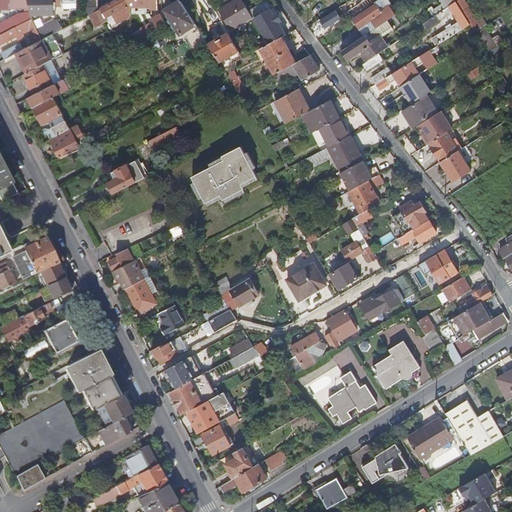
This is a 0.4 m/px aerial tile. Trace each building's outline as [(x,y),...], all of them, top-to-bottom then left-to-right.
[(27,0),(31,16),(53,15),(52,0),(27,0)] [(96,0),(82,0),(82,19),(86,17),(89,15),(97,11),(96,0)] [(118,0),(113,3),(97,11),(103,23),(108,21),(106,18),(112,14),(117,23),(130,16),(130,8),(126,0),(118,0)] [(157,0),(126,0),(130,8),(137,7),(137,12),(143,12),(143,7),(151,7),(151,10),(157,10),(157,14),(156,14),(157,17),(154,18),(152,14),(148,14),(155,27),(146,32),(144,27),(138,30),(143,39),(167,26),(158,12),(157,0)] [(245,6),(241,0),(238,0),(227,7),(219,11),(231,31),(253,18),(248,11),(245,6)] [(385,0),(384,0),(377,5),(381,11),(389,6),(385,0)] [(441,0),(441,1),(447,10),(450,7),(457,3),(454,0),(441,0)] [(470,9),(464,0),(454,0),(457,3),(463,13),(470,9)] [(195,25),(181,2),(166,11),(180,34),(195,25)] [(457,3),(450,7),(447,10),(425,25),(429,31),(443,22),(445,24),(449,21),(448,19),(454,15),(459,24),(452,28),(451,26),(446,29),(447,31),(432,40),(437,47),(466,29),(471,26),(463,13),(457,3)] [(371,21),(376,29),(388,22),(396,16),(389,6),(381,11),(377,5),(353,20),(359,29),(371,21)] [(482,29),(470,9),(463,13),(471,26),(476,33),(482,29)] [(283,38),(287,36),(282,29),(272,11),(271,10),(253,20),(257,26),(264,37),(265,39),(269,46),(283,38)] [(272,11),(282,29),(285,28),(282,22),(278,15),(274,10),(272,11)] [(103,23),(97,11),(89,15),(86,17),(93,29),(103,23)] [(336,12),(321,22),(326,30),(341,19),(336,12)] [(32,20),(0,36),(0,45),(36,27),(32,20)] [(376,29),(342,53),(347,61),(357,54),(359,58),(362,57),(366,63),(379,54),(389,47),(383,38),(394,30),(388,22),(376,29)] [(40,35),(42,40),(51,36),(62,30),(59,24),(40,35)] [(482,29),(476,33),(489,53),(496,49),(491,40),(483,28),(482,29)] [(42,40),(40,35),(38,31),(32,34),(37,44),(42,40)] [(229,35),(209,47),(214,54),(220,63),(239,52),(229,35)] [(26,75),(43,66),(50,62),(61,56),(51,36),(42,40),(37,44),(18,53),(25,65),(22,67),(26,75)] [(497,36),(491,40),(496,49),(503,44),(497,36)] [(256,52),(264,65),(290,51),(283,38),(269,46),(256,52)] [(1,55),(4,61),(16,55),(12,49),(1,55)] [(264,65),(270,78),(297,64),(290,51),(264,65)] [(392,76),(386,79),(390,85),(396,81),(401,88),(420,76),(415,68),(424,63),(428,71),(438,65),(430,52),(392,76)] [(18,53),(16,55),(22,67),(25,65),(18,53)] [(366,63),(363,65),(367,71),(384,60),(379,54),(366,63)] [(297,64),(274,76),(275,77),(278,83),(279,85),(298,74),(302,81),(319,72),(311,56),(297,64)] [(26,75),(24,76),(35,95),(53,86),(43,66),(26,75)] [(469,75),(473,81),(485,74),(481,67),(469,75)] [(371,79),(376,85),(386,79),(392,76),(387,69),(371,79)] [(420,76),(401,88),(412,105),(431,94),(420,76)] [(237,79),(232,82),(240,94),(243,93),(245,92),(241,84),(242,84),(239,78),(237,79)] [(279,92),(282,98),(298,90),(301,88),(298,82),(279,92)] [(32,104),(34,108),(53,98),(60,95),(55,85),(53,86),(35,95),(29,99),(32,104)] [(310,112),(298,90),(282,98),(276,102),(287,124),(303,115),(310,112)] [(423,100),(432,116),(437,112),(427,96),(422,99),(423,100)] [(62,116),(53,98),(34,108),(35,110),(39,117),(35,119),(40,128),(62,116)] [(423,100),(404,112),(414,127),(432,116),(423,100)] [(340,119),(335,110),(331,101),(310,112),(303,115),(308,124),(315,120),(319,129),(321,128),(340,119)] [(453,129),(442,111),(435,116),(425,122),(418,126),(423,133),(424,136),(423,137),(428,145),(429,144),(447,133),(453,129)] [(404,112),(402,113),(411,128),(414,127),(404,112)] [(70,131),(62,116),(40,128),(45,136),(47,135),(50,140),(70,131)] [(349,138),(344,127),(340,119),(321,128),(331,147),(349,138)] [(315,120),(308,124),(312,133),(319,129),(315,120)] [(137,122),(130,126),(134,135),(142,131),(137,122)] [(78,126),(70,131),(50,140),(48,142),(53,152),(56,150),(60,158),(80,148),(77,141),(84,137),(78,126)] [(106,128),(96,133),(98,139),(108,134),(106,128)] [(178,128),(151,141),(155,150),(182,136),(178,128)] [(429,144),(434,153),(441,163),(458,152),(452,142),(453,142),(447,133),(429,144)] [(343,173),(363,162),(356,148),(350,137),(349,137),(349,138),(331,147),(330,147),(337,162),(335,163),(336,166),(338,165),(343,173)] [(458,152),(462,150),(456,139),(452,141),(453,142),(452,142),(458,152)] [(223,157),(225,161),(192,178),(206,204),(221,196),(223,201),(244,190),(242,185),(257,177),(241,147),(223,157)] [(139,150),(144,159),(149,156),(144,148),(139,150)] [(458,152),(441,163),(453,182),(470,171),(461,157),(469,153),(466,148),(462,150),(458,152)] [(150,156),(149,156),(144,159),(143,159),(145,164),(152,160),(150,156)] [(0,188),(12,182),(0,158),(0,188)] [(341,174),(350,191),(368,181),(377,176),(373,168),(368,171),(363,162),(343,173),(341,174)] [(109,184),(115,195),(137,183),(128,165),(112,173),(116,181),(109,184)] [(377,176),(368,181),(372,188),(384,182),(379,175),(377,176)] [(372,188),(368,181),(350,191),(349,192),(357,207),(361,215),(369,210),(379,204),(375,198),(377,197),(372,188)] [(336,198),(326,204),(329,208),(339,203),(336,198)] [(414,229),(429,221),(424,213),(426,212),(421,202),(416,205),(414,201),(399,209),(408,223),(410,222),(414,229)] [(361,215),(353,219),(363,237),(369,233),(363,223),(373,217),(369,210),(361,215)] [(436,234),(429,221),(414,229),(406,234),(407,235),(399,239),(403,245),(417,237),(420,243),(436,234)] [(183,234),(180,226),(170,231),(174,239),(183,234)] [(0,256),(10,252),(0,229),(0,256)] [(50,233),(44,235),(59,264),(64,261),(53,239),(50,233)] [(59,264),(44,235),(23,245),(26,252),(13,258),(23,280),(59,264)] [(511,242),(500,251),(505,258),(511,253),(511,242)] [(369,263),(376,259),(373,253),(369,247),(362,251),(357,243),(342,251),(348,261),(363,253),(369,263)] [(313,251),(310,244),(304,247),(308,254),(313,251)] [(112,268),(114,273),(134,263),(127,250),(117,255),(118,258),(109,263),(112,268)] [(437,256),(436,255),(419,265),(425,275),(432,271),(436,277),(440,274),(444,280),(457,273),(445,251),(437,256)] [(134,263),(114,273),(119,282),(122,281),(126,290),(127,289),(145,280),(136,262),(134,263)] [(331,275),(339,289),(358,278),(350,264),(342,269),(341,267),(336,269),(337,272),(331,275)] [(327,287),(314,265),(288,281),(300,302),(327,287)] [(0,290),(15,284),(7,266),(0,269),(0,290)] [(49,285),(65,278),(59,266),(43,274),(47,282),(43,284),(44,287),(49,285)] [(440,274),(436,277),(439,283),(444,280),(440,274)] [(409,309),(419,303),(403,276),(396,280),(400,287),(395,292),(393,290),(376,301),(374,297),(361,305),(370,320),(382,313),(387,322),(394,318),(389,309),(391,308),(392,310),(399,306),(400,307),(402,305),(400,303),(404,301),(409,309)] [(463,277),(443,289),(451,303),(471,291),(463,277)] [(52,296),(53,298),(70,290),(65,278),(49,285),(44,287),(39,290),(25,296),(27,301),(41,294),(44,300),(52,296)] [(157,304),(145,280),(127,289),(139,314),(157,304)] [(249,280),(231,290),(240,306),(258,296),(249,280)] [(462,314),(471,309),(480,303),(493,296),(487,286),(473,294),(475,296),(467,301),(469,304),(468,305),(460,310),(462,314)] [(228,292),(221,296),(230,311),(231,312),(237,308),(228,292)] [(491,321),(484,311),(480,303),(471,309),(462,314),(455,318),(449,321),(459,340),(474,331),(491,321)] [(1,327),(8,343),(32,330),(30,326),(44,320),(42,315),(51,310),(48,304),(24,316),(17,319),(1,327)] [(175,307),(153,319),(159,331),(161,330),(166,338),(186,327),(175,307)] [(230,311),(208,322),(214,333),(237,321),(231,312),(230,311)] [(503,314),(491,321),(474,331),(479,338),(508,321),(503,314)] [(427,317),(417,322),(425,335),(435,329),(427,317)] [(78,342),(67,319),(44,330),(56,353),(78,342)] [(304,370),(321,360),(327,344),(321,342),(322,340),(319,339),(315,333),(291,347),(304,370)] [(328,341),(334,352),(342,348),(335,337),(328,341)] [(230,350),(234,358),(239,355),(253,348),(249,340),(230,350)] [(158,360),(161,365),(179,355),(171,342),(161,348),(152,353),(153,355),(155,354),(158,360)] [(393,356),(373,368),(386,389),(403,379),(404,381),(406,382),(408,382),(410,382),(412,381),(413,380),(414,378),(414,376),(414,375),(413,373),(420,369),(405,342),(390,351),(393,356)] [(453,344),(445,348),(456,366),(463,362),(461,359),(453,344)] [(258,353),(253,348),(239,355),(244,364),(261,355),(258,353)] [(0,403),(4,411),(12,427),(63,400),(81,391),(111,374),(98,349),(67,365),(70,372),(55,380),(52,373),(0,399),(0,403)] [(188,359),(181,362),(192,381),(198,378),(188,359)] [(161,373),(171,392),(192,381),(181,362),(161,373)] [(121,394),(111,374),(81,391),(91,409),(121,394)] [(182,415),(187,412),(209,400),(216,396),(204,374),(198,378),(192,381),(171,392),(170,393),(182,415)] [(497,379),(508,401),(511,398),(511,375),(506,378),(505,375),(497,379)] [(356,381),(327,397),(332,405),(327,408),(331,416),(335,414),(341,423),(350,418),(346,412),(355,407),(357,412),(362,409),(363,411),(376,403),(365,385),(360,388),(356,381)] [(123,417),(132,413),(122,395),(103,406),(112,423),(123,417)] [(511,398),(508,401),(492,408),(497,419),(511,411),(510,408),(511,406),(511,398)] [(12,427),(0,433),(0,447),(15,476),(16,475),(24,489),(44,478),(37,464),(84,439),(73,419),(63,400),(12,427)] [(226,419),(236,413),(230,403),(215,411),(209,400),(187,412),(199,433),(226,419)] [(468,401),(446,414),(448,418),(459,436),(471,455),(494,443),(468,401)] [(236,413),(226,419),(230,426),(240,420),(236,413)] [(131,431),(123,417),(112,423),(108,426),(97,431),(105,445),(131,431)] [(459,436),(448,418),(442,421),(440,418),(407,438),(421,460),(454,440),(453,440),(459,436)] [(220,426),(203,435),(214,454),(230,446),(220,426)] [(156,464),(146,446),(125,458),(130,469),(134,476),(156,464)] [(373,458),(361,465),(373,484),(387,476),(387,475),(409,468),(395,446),(376,458),(375,458),(374,458),(373,458)] [(235,478),(258,464),(254,457),(249,459),(243,448),(223,459),(234,479),(235,478)] [(282,450),(265,460),(272,471),(284,464),(283,461),(287,458),(282,450)] [(166,481),(156,464),(134,476),(131,478),(92,499),(97,507),(133,488),(135,491),(144,487),(147,492),(165,482),(166,481)] [(258,464),(235,478),(244,492),(267,478),(258,464)] [(419,470),(426,481),(431,478),(424,467),(419,470)] [(485,474),(459,489),(464,498),(469,495),(471,498),(475,505),(485,499),(496,492),(485,474)] [(316,489),(327,509),(348,498),(337,478),(316,489)] [(232,480),(220,487),(224,494),(236,487),(232,480)] [(163,511),(177,503),(165,482),(147,492),(138,497),(136,498),(144,511),(163,511)] [(346,487),(349,494),(358,491),(354,483),(346,487)] [(144,487),(135,491),(138,497),(147,492),(144,487)] [(475,505),(464,511),(491,511),(485,499),(475,505)] [(182,511),(177,503),(163,511),(182,511)]
